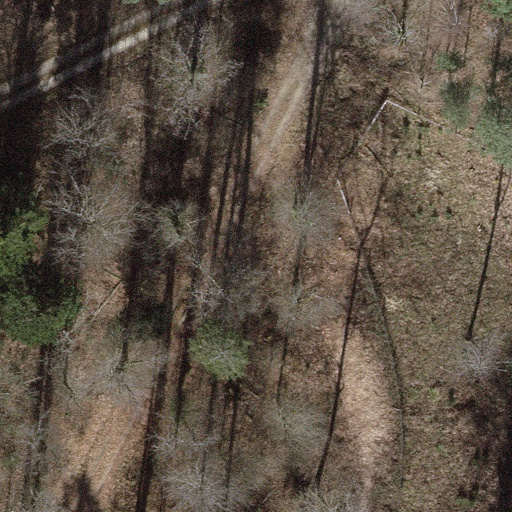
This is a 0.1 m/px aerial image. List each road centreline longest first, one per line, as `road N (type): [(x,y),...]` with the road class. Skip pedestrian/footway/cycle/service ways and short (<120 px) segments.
road 1 (track): [(99,511),(328,0)]
road 2 (track): [(0,103),(193,0)]
